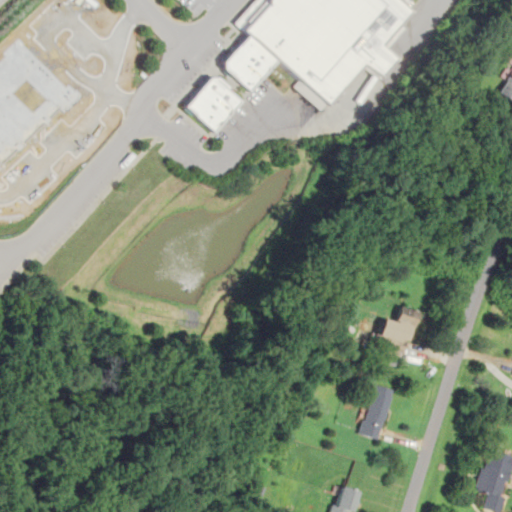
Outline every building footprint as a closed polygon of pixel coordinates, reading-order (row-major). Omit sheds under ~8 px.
[(250,0),(230,22),(243,34),(271,60),(319,104),(403,12),(390,0),(250,0)] [(243,34),(218,62),(218,69),(243,91),(271,60),(243,34)] [(511,61),(491,89),(510,104),(511,101),(511,61)] [(200,78),(209,77),(234,100),(204,133),(175,105),(200,78)] [(379,315),(369,346),(399,356),(414,310),(394,304),(390,319),(379,315)] [(389,387),(369,382),(355,433),(375,439),(389,387)] [(496,511),(507,465),(478,458),(470,489),(481,491),(477,507),(496,511)] [(324,511),(347,511),(354,490),(334,483),(324,511)]
